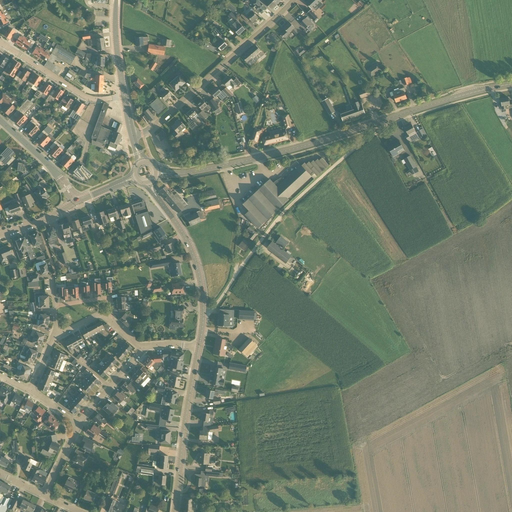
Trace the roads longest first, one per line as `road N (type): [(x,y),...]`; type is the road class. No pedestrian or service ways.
road 1 (track): [(385,124),(287,208),(203,313)]
road 2 (tertiary): [(158,173),(266,155),(385,119)]
road 3 (unclassified): [(133,137),(294,0)]
road 4 (tertiary): [(174,511),(198,347)]
road 5 (tertiary): [(198,347),(197,268),(156,196)]
road 6 (residential): [(124,96),(80,94),(0,41)]
road 7 (tertiary): [(385,119),(511,85)]
